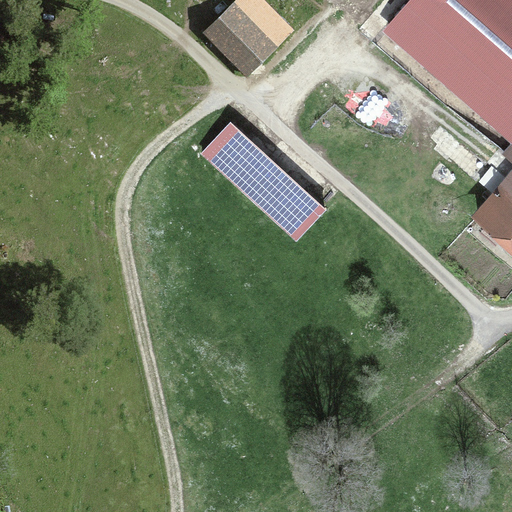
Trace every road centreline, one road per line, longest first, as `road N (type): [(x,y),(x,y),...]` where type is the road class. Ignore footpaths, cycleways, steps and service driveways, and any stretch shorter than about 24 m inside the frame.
road 1 (unclassified): [(102,0),(145,13),(199,50),(501,325)]
road 2 (track): [(232,82),(142,160),(122,216),(180,511)]
road 3 (track): [(264,111),(365,0)]
